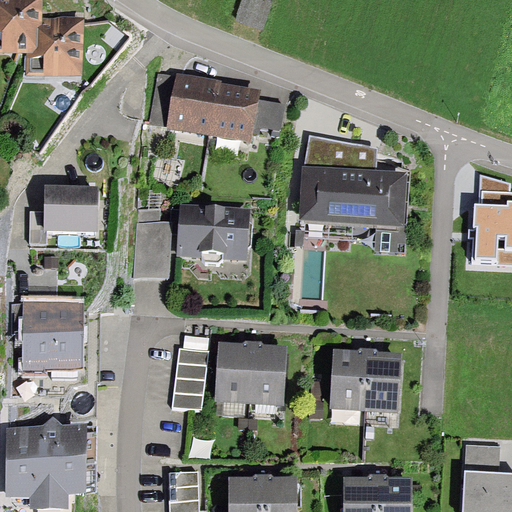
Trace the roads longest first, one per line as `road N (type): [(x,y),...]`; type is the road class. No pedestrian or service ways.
road 1 (residential): [(133,0),(214,42),(474,141)]
road 2 (residential): [(131,511),(128,468),(145,325)]
